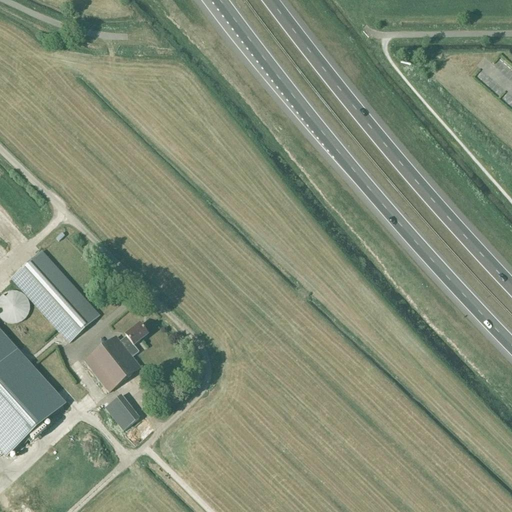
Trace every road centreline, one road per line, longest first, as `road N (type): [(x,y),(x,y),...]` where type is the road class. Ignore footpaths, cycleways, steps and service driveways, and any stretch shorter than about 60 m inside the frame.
road 1 (motorway): [(219,0),(296,103),(511,346)]
road 2 (unclassified): [(138,454),(199,392),(202,358),(189,336),(0,153)]
road 3 (motorway): [(511,287),(428,197),(270,0)]
road 4 (unclassified): [(366,30),(511,34)]
road 5 (unclassified): [(0,0),(69,30),(128,38)]
